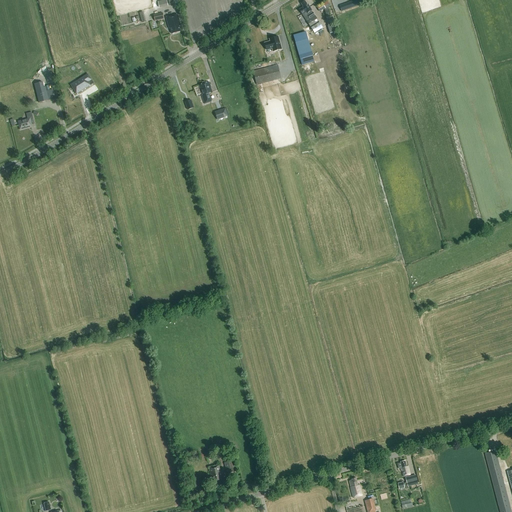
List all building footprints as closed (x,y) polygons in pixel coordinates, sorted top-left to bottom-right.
[(356,0),(354,0),(345,4),(347,9),(358,5),(356,0)] [(314,33),(322,28),(313,12),(312,12),(311,11),(312,10),(308,4),(307,5),(305,1),(301,3),(303,7),(299,10),(302,14),(306,21),(314,33)] [(327,1),(326,2),(317,7),(319,12),(324,9),(326,17),(330,16),(328,7),(330,6),(327,1)] [(164,19),(162,13),(153,15),(155,21),(164,19)] [(177,14),(169,16),(166,17),(166,18),(169,29),(170,29),(172,34),(181,31),(179,26),(180,26),(177,14)] [(337,31),(333,16),(326,18),(328,26),(330,33),(337,31)] [(308,39),(305,32),(293,35),(296,43),(308,39)] [(270,42),(264,44),(266,51),(272,49),(273,52),(282,49),(277,37),(269,40),(270,42)] [(273,66),(253,71),(256,85),(276,80),(273,66)] [(84,77),(72,85),(76,93),(89,85),(87,81),(91,80),(87,74),(84,76),(84,77)] [(202,83),(202,84),(200,85),(201,89),(201,90),(202,92),(203,95),(202,95),(205,104),(212,101),(209,93),(212,92),(210,88),(211,87),(209,82),(206,83),(206,82),(205,81),(202,82),(202,83)] [(43,82),(34,84),(39,103),(49,100),(46,87),(44,87),(43,82)] [(69,97),(66,98),(68,105),(78,102),(75,93),(69,95),(69,97)] [(191,100),(185,102),(187,110),(194,108),(191,100)] [(226,109),(215,113),(218,120),(228,117),(226,109)] [(33,119),(32,112),(26,113),(28,119),(18,122),(19,125),(20,130),(25,129),(25,128),(32,126),(30,120),(33,119)] [(485,454),(500,511),(511,511),(496,451),(485,454)] [(232,460),(224,462),(227,473),(235,471),(232,460)] [(406,476),(407,481),(404,484),(403,482),(398,483),(399,489),(404,488),(404,486),(407,483),(408,486),(414,485),(414,484),(417,483),(415,475),(412,476),(409,477),(408,476),(410,475),(408,466),(406,467),(405,461),(400,462),(401,463),(398,464),(399,468),(400,468),(400,470),(401,470),(401,471),(402,471),(403,477),(406,476)] [(213,482),(221,480),(220,474),(219,466),(209,469),(211,477),(212,477),(213,482)] [(352,480),(349,481),(351,487),(350,487),(353,498),(362,495),(362,493),(360,486),(360,485),(358,485),(356,478),(352,479),(352,480)] [(364,500),(367,511),(374,511),(377,511),(373,498),(364,500)]
